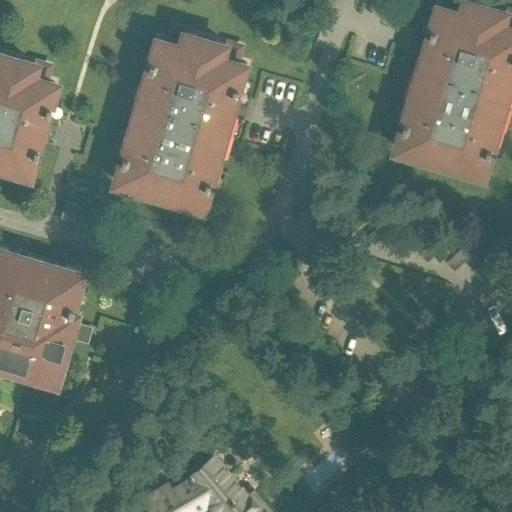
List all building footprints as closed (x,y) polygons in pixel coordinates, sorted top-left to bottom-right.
[(511,11),(471,0),(452,0),(451,8),(440,5),(432,33),(438,35),(426,77),(415,74),(408,99),(418,102),(412,122),(406,120),(398,149),(422,155),(420,160),(461,171),(462,167),(485,174),(494,145),(488,144),(494,124),(504,127),(511,102),(501,99),(507,78),(511,79),(511,67),(510,67),(511,60),(511,11)] [(240,47),(174,28),(170,41),(160,38),(151,66),(157,68),(155,78),(144,75),(141,86),(151,89),(145,110),(135,107),(128,132),(138,135),(132,155),(126,153),(118,182),(141,189),(140,193),(181,204),(182,200),(205,207),(214,178),(208,176),(213,157),(224,160),(231,134),(221,131),(233,90),(239,92),(247,63),(236,60),(240,47)] [(47,66),(0,52),(0,159),(3,161),(2,167),(28,174),(36,147),(40,148),(45,132),(34,129),(37,121),(40,109),(46,111),(55,82),(44,79),(47,66)] [(311,236),(341,210),(327,193),(296,219),(311,236)] [(100,225),(104,210),(91,207),(87,221),(100,225)] [(55,264),(18,253),(18,251),(0,245),(0,358),(30,367),(28,373),(54,381),(68,335),(62,333),(68,312),(69,312),(78,281),(75,280),(78,268),(55,262),(55,264)] [(249,497),(215,456),(190,476),(192,478),(172,490),(168,484),(148,496),(157,511),(192,511),(210,502),(218,511),(270,511),(254,493),(249,497)]
